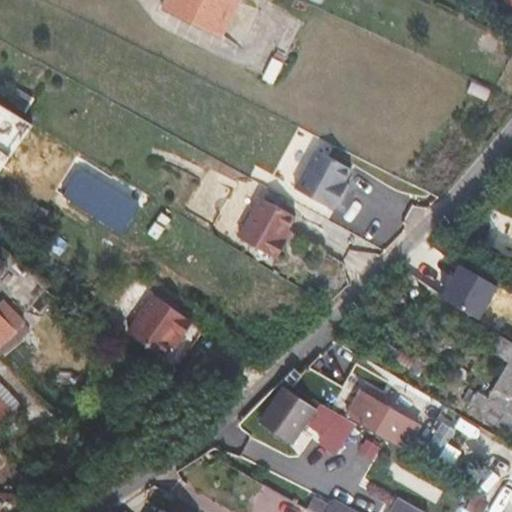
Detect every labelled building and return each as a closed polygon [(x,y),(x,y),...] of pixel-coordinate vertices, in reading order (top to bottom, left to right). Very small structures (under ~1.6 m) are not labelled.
[(222,38),(240,0),(165,0),(162,9),(222,38)] [(472,80),(467,92),(484,100),(490,87),(472,80)] [(353,166),(318,147),(297,185),(336,207),(344,190),(341,188),(353,166)] [(262,195),(241,235),(279,255),(288,238),(285,236),(290,227),(297,214),(262,195)] [(43,206),(26,233),(40,242),(57,214),(43,206)] [(490,233),(474,225),(470,236),(486,244),(490,233)] [(296,231),(290,227),(285,236),(288,238),(291,240),(296,231)] [(0,269),(13,254),(0,243),(0,269)] [(464,261),(445,293),(481,316),(501,282),(464,261)] [(420,285),(398,300),(407,312),(429,297),(420,285)] [(185,336),(196,320),(156,293),(131,330),(167,355),(182,334),(185,336)] [(4,298),(0,301),(0,346),(0,347),(27,322),(4,298)] [(511,340),(501,335),(493,350),(511,360),(490,395),(473,385),(464,400),(471,405),(470,407),(511,432),(511,340)] [(383,355),(391,359),(391,358),(396,348),(389,344),(383,355)] [(396,348),(391,358),(410,370),(416,361),(396,348)] [(410,370),(410,371),(419,377),(428,363),(419,357),(416,361),(410,370)] [(318,378),(309,394),(325,403),(337,410),(342,401),(331,394),(334,389),(318,378)] [(282,383),(256,419),(292,444),(306,424),(318,407),(282,383)] [(424,425),(361,387),(345,414),(409,451),(424,425)] [(0,396),(0,427),(16,413),(0,396)] [(353,430),(318,407),(306,424),(324,436),(320,441),(338,453),(353,430)] [(487,498),(473,490),(468,499),(481,507),(487,498)] [(426,511),(399,497),(390,511),(358,511),(333,498),(328,508),(313,500),(309,509),(314,511),(426,511)] [(478,511),(481,507),(468,499),(465,505),(477,511),(478,511)]
